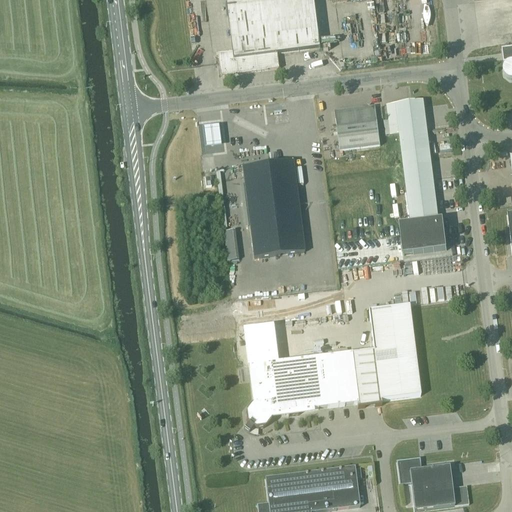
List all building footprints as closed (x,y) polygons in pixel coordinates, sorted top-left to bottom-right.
[(278,56),(322,50),(315,0),(277,0),(228,6),(234,54),(219,56),(222,78),(280,70),(278,56)] [(509,63),(509,64),(511,63),(511,49),(502,50),(503,64),(509,63)] [(390,137),(427,132),(423,102),(386,107),(390,137)] [(341,152),(381,147),(376,107),(336,112),(341,152)] [(218,127),(202,129),(205,149),(221,147),(218,127)] [(402,156),(429,152),(427,132),(390,137),(399,136),(402,156)] [(406,185),(433,182),(429,152),(402,156),(406,185)] [(255,259),(305,252),(294,163),(244,169),(255,259)] [(438,221),(433,182),(406,185),(411,225),(399,226),(403,257),(447,251),(443,221),(438,221)] [(236,230),(224,232),(229,261),(241,259),(236,230)] [(313,290),(337,286),(335,275),(311,279),(313,290)] [(381,403),(420,398),(409,308),(369,313),(374,353),(351,356),(352,356),(248,369),(252,369),(256,405),(253,406),(253,405),(251,407),(250,408),(249,409),(248,410),(247,411),(247,412),(247,413),(246,414),(246,415),(246,416),(246,417),(246,418),(246,419),(246,420),(246,421),(246,422),(247,423),(248,424),(249,426),(245,431),(244,431),(245,432),(246,433),(247,434),(249,435),(251,436),(252,437),(253,437),(255,437),(256,430),(258,431),(260,431),(262,430),(263,430),(265,429),(266,428),(268,427),(269,426),(270,425),(271,423),(271,422),(271,421),(272,420),(271,420),(271,417),(358,406),(358,409),(358,410),(382,407),(382,406),(381,406),(381,403)] [(466,488),(452,490),(449,469),(419,472),(418,463),(398,465),(401,487),(411,486),(414,511),(427,511),(469,507),(466,488)] [(337,511),(360,509),(355,469),(265,480),(268,505),(258,507),(259,511),(337,511)]
